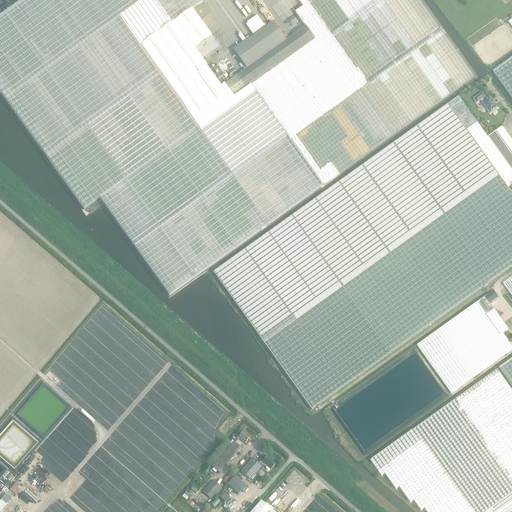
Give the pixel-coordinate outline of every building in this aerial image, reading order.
[(201,0),(22,0),(0,16),(0,91),(84,209),(100,198),(170,296),(323,186),(251,86),(235,98),(233,96),(196,122),(141,46),(192,9),(203,1),(201,0)] [(242,44),(266,28),(247,0),(217,0),(227,15),(224,17),(242,44)] [(315,40),(251,86),(323,186),(475,77),(442,31),(419,0),(298,0),(304,7),(295,13),(306,27),(315,40)] [(192,9),(141,46),(196,122),(233,96),(225,85),(222,87),(203,61),(220,48),(192,9)] [(228,82),(225,85),(233,96),(235,98),(251,86),(315,40),(306,27),(289,39),(286,41),(273,23),(272,24),(234,51),(247,69),(228,82)] [(511,58),(493,72),(511,98),(511,58)] [(217,64),(211,68),(219,79),(224,75),(217,64)] [(493,113),(495,113),(496,111),(495,110),(498,108),(490,97),(485,101),(483,99),(485,97),(482,93),(474,99),(477,103),(481,100),(482,102),(490,114),(493,112),(493,113)] [(244,252),(214,273),(260,337),(261,339),(272,331),(292,316),(295,320),(403,243),(499,175),(469,132),(467,131),(478,124),(477,123),(459,97),(244,252)] [(478,124),(467,131),(469,132),(499,175),(511,165),(511,140),(502,127),(488,138),(478,124)] [(272,331),(261,339),(272,354),(312,410),(389,354),(465,300),(511,266),(511,193),(509,189),(511,186),(511,165),(499,175),(403,243),(295,320),(292,316),(272,331)] [(47,257),(48,271),(50,273),(56,275),(50,276),(52,277),(50,283),(47,287),(50,275),(48,273),(44,277),(46,278),(44,279),(44,282),(43,282),(42,284),(39,281),(40,286),(42,288),(45,288),(46,290),(47,288),(47,291),(52,286),(55,287),(55,284),(56,283),(57,284),(59,279),(66,285),(72,285),(75,281),(47,257)] [(511,277),(503,284),(511,296),(511,277)] [(485,297),(488,300),(490,304),(498,298),(493,291),(485,297)] [(428,337),(417,345),(450,394),(511,349),(511,346),(509,343),(502,333),(500,335),(485,315),(493,310),(484,297),(439,329),(429,337),(428,337)] [(496,314),(493,310),(485,315),(500,335),(502,333),(507,330),(496,314)] [(511,358),(499,368),(511,386),(511,358)] [(511,511),(511,390),(497,369),(456,399),(370,460),(382,476),(385,474),(396,489),(399,487),(410,503),(414,500),(421,511),(424,508),(427,511),(511,511)] [(443,389),(445,394),(441,396),(442,399),(449,396),(446,388),(443,389)] [(351,436),(363,455),(396,434),(394,430),(364,449),(354,434),(351,436)] [(238,437),(245,443),(250,438),(243,431),(238,437)] [(212,467),(219,473),(241,448),(234,442),(212,467)] [(265,465),(270,470),(275,464),(266,456),(261,462),(265,465)] [(241,471),(250,480),(262,467),(258,463),(252,458),(241,471)] [(31,471),(26,479),(36,485),(41,477),(31,471)] [(224,481),(227,484),(234,477),(230,474),(224,481)] [(235,476),(228,484),(238,494),(246,486),(235,476)] [(203,492),(212,500),(222,489),(213,481),(203,492)] [(21,499),(19,501),(25,506),(38,491),(26,482),(15,494),(21,499)] [(221,498),(226,502),(230,498),(225,493),(221,498)] [(261,501),(251,511),(273,511),(272,511),(274,509),(266,503),(265,505),(261,501)]
